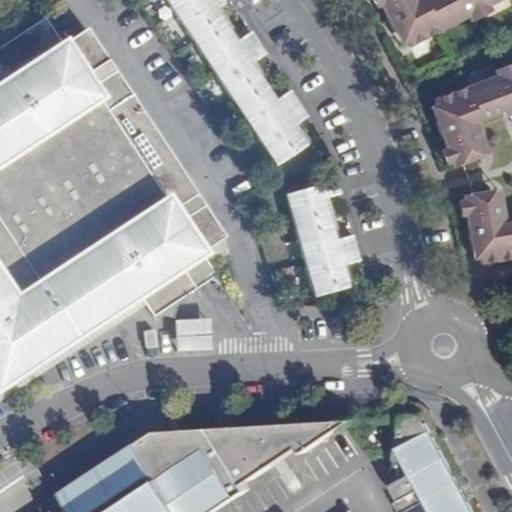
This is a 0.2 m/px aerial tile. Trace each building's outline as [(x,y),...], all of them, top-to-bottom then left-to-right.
[(164,0),(275,166),(304,147),(292,127),(306,117),(289,91),(274,101),(250,64),(265,54),(250,32),(235,42),(212,5),(219,0),(164,0)] [(369,0),(372,5),(381,19),(403,56),(411,53),(413,57),(469,20),(489,8),(500,0),(430,0),(418,8),(412,0),(369,0)] [(373,23),(381,19),(372,5),(365,8),(373,23)] [(489,8),(469,20),(474,25),(492,13),(489,8)] [(0,381),(136,295),(150,318),(214,278),(199,255),(223,240),(87,28),(64,42),(46,17),(21,34),(15,26),(0,35),(0,381)] [(483,49),(485,55),(507,47),(505,41),(483,49)] [(434,126),(441,142),(450,168),(486,157),(467,100),(485,94),(511,84),(511,45),(507,47),(485,55),(423,76),(425,83),(419,85),(434,126)] [(511,84),(485,94),(487,101),(497,98),(499,104),(511,100),(511,84)] [(433,145),(441,142),(434,126),(426,129),(433,145)] [(461,213),(463,229),(471,272),(477,271),(478,276),(511,270),(511,232),(501,234),(494,179),(456,185),(461,213)] [(336,181),(284,195),(314,297),(348,288),(342,266),(359,261),(352,236),(335,240),(323,199),(340,194),(336,181)] [(455,230),(463,229),(461,213),(454,213),(455,230)] [(163,323),(172,354),(217,352),(213,319),(163,323)] [(405,409),(405,426),(420,426),(420,408),(405,409)] [(215,511),(251,489),(248,484),(302,448),(306,453),(358,419),(341,419),(322,433),(315,421),(297,434),(289,423),(271,435),(263,424),(245,437),(238,426),(219,439),(211,429),(192,441),(185,430),(166,442),(159,430),(44,505),(48,511),(215,511)] [(475,511),(432,431),(400,447),(415,474),(394,484),(402,501),(424,491),(435,511),(475,511)] [(424,491),(402,501),(397,504),(401,511),(435,511),(424,491)]
